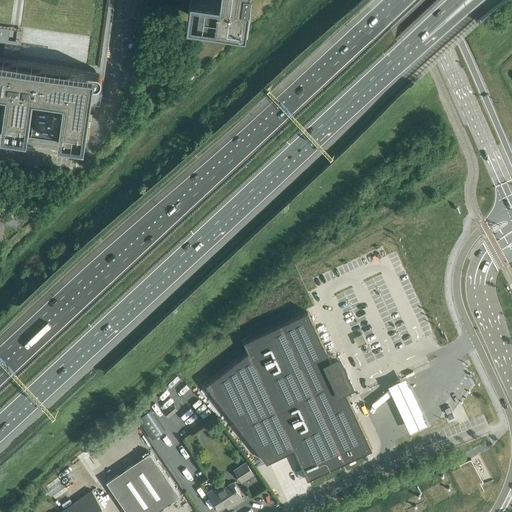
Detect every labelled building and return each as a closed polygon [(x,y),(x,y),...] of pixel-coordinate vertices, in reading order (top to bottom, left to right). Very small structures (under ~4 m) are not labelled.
[(191,0),(189,15),(248,23),(251,0),(191,0)] [(0,132),(2,132),(28,136),(59,140),(86,144),(91,107),(91,103),(94,83),(95,83),(96,83),(97,83),(98,83),(99,82),(100,82),(101,81),(101,80),(102,80),(102,79),(102,78),(103,78),(103,77),(103,76),(103,75),(102,74),(102,73),(101,72),(101,71),(100,71),(99,70),(98,70),(97,70),(0,56),(0,132)] [(248,351),(206,384),(267,462),(294,449),(308,478),(311,477),(372,449),(355,411),(349,399),(345,391),(343,386),(349,384),(338,361),(333,364),(330,359),(308,311),(244,341),(248,351)] [(406,382),(388,390),(411,436),(428,428),(406,382)] [(148,404),(134,413),(152,439),(166,430),(148,404)] [(173,404),(164,412),(169,418),(178,410),(173,404)] [(150,452),(129,467),(158,510),(180,495),(150,452)] [(458,461),(437,472),(442,481),(390,509),(391,511),(422,511),(462,491),(463,493),(484,483),(471,459),(460,465),(458,461)] [(246,463),(235,470),(242,481),(253,474),(246,463)] [(127,511),(155,511),(158,510),(129,467),(107,482),(127,511)] [(232,482),(211,496),(216,504),(215,504),(216,506),(217,506),(219,509),(234,499),(237,502),(243,499),(232,482)] [(107,511),(92,490),(60,511),(107,511)]
